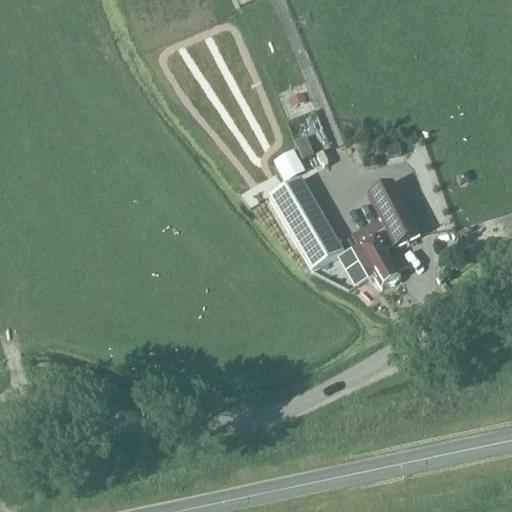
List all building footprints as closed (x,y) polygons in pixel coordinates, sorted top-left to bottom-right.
[(276,79),(304,68),(286,20),(268,27),(274,45),(265,48),(276,79)] [(301,96),(291,100),(295,109),(304,105),(301,96)] [(313,146),(309,158),(321,162),(325,150),(313,146)] [(294,153),(275,164),(286,184),(305,173),(294,153)] [(344,257),(301,182),(269,200),(313,276),(344,257)] [(381,223),(351,240),(357,250),(352,253),(369,283),(374,280),(381,292),(401,281),(387,256),(422,238),(394,184),(368,197),(381,223)]
